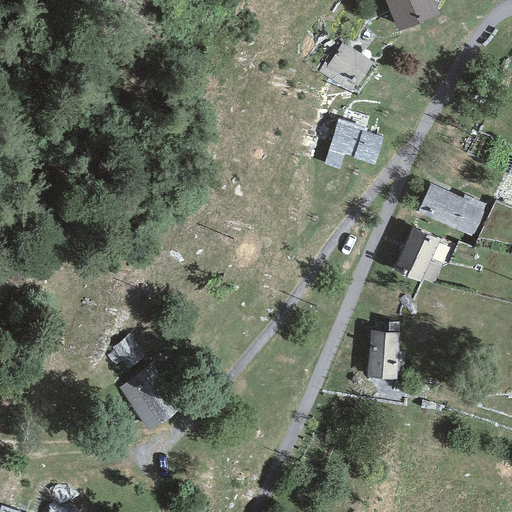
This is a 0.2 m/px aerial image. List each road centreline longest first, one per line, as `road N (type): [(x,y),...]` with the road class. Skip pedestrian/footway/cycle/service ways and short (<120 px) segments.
road 1 (track): [(397,176),(373,195),(251,359),(155,437),(123,450),(0,430)]
road 2 (track): [(256,511),(320,383),(397,176)]
road 3 (track): [(397,176),(502,7),(511,6)]
